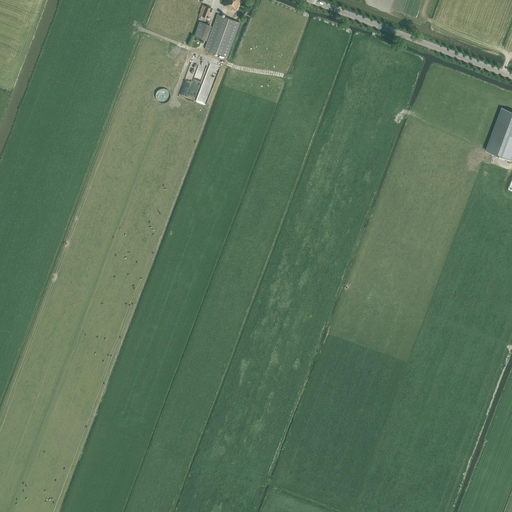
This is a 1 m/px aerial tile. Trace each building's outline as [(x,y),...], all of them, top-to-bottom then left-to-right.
[(240,0),(224,0),(223,5),(227,7),(236,11),(240,0)] [(207,18),(211,8),(202,5),(198,15),(200,16),(198,20),(205,23),(207,18)] [(240,23),(217,14),(204,49),(227,57),(240,23)] [(212,60),(197,104),(205,107),(220,63),(212,60)] [(198,94),(196,94),(201,78),(195,76),(188,97),(193,99),(193,98),(197,99),(198,94)] [(186,82),(185,87),(182,87),(181,93),(187,95),(190,83),(186,82)] [(511,111),(501,107),(485,150),(511,160),(511,111)]
